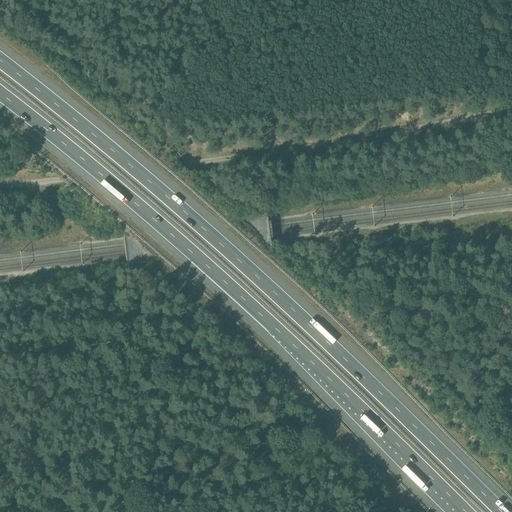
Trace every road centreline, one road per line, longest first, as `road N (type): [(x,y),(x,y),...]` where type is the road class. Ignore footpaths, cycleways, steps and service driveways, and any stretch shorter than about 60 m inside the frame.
road 1 (motorway): [(500,511),(257,279),(0,62)]
road 2 (motorway): [(0,93),(226,283),(462,511)]
road 3 (unclassified): [(511,110),(211,161),(0,185)]
